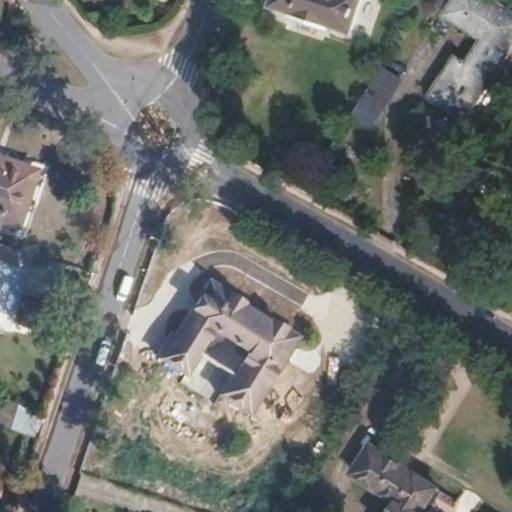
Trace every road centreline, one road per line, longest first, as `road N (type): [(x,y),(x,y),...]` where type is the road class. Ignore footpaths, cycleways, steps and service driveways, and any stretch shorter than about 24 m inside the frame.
road 1 (residential): [(194,158),(511,341)]
road 2 (residential): [(34,511),(148,176)]
road 3 (residential): [(45,5),(124,100)]
road 4 (residential): [(113,116),(0,72)]
